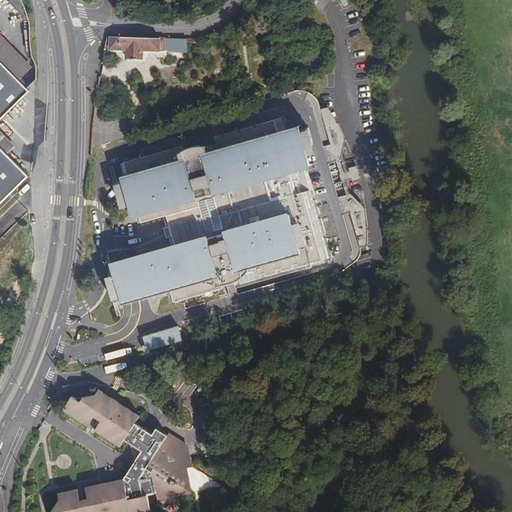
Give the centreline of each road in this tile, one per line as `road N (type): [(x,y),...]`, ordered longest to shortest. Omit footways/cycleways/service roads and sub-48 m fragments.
road 1 (secondary): [(45,0),(62,90),(50,262),(0,401)]
road 2 (secondary): [(0,435),(48,330),(64,267),(73,201),(72,41)]
road 3 (unclassified): [(238,0),(217,21),(181,32),(106,22)]
